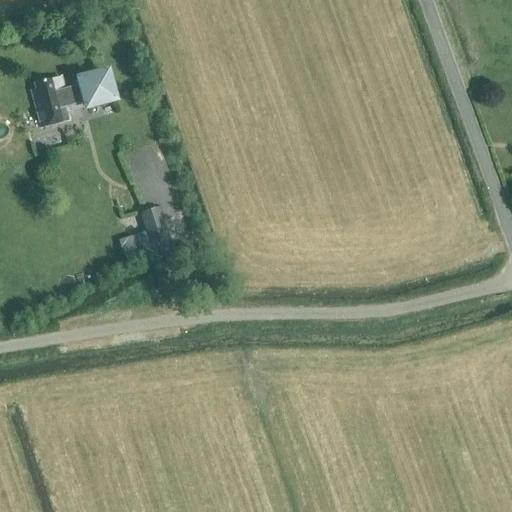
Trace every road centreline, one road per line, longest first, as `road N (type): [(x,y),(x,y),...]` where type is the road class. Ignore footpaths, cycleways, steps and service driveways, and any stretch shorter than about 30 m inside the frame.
road 1 (unclassified): [(511,282),(377,316),(224,323),(0,356)]
road 2 (unclassified): [(511,238),(426,0)]
